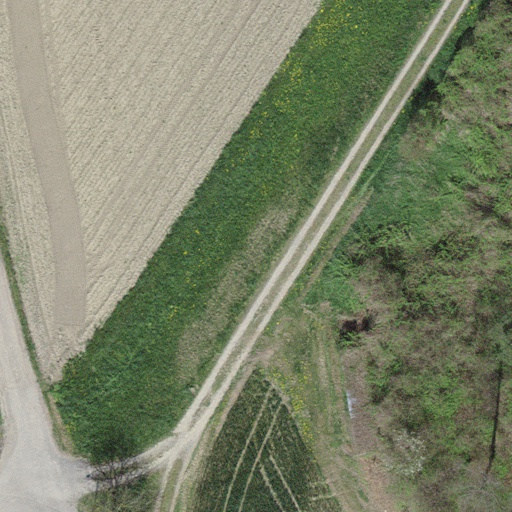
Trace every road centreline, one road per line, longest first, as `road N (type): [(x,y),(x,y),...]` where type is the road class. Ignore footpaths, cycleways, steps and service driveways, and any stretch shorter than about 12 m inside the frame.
road 1 (track): [(163,511),(187,433),(457,0)]
road 2 (track): [(44,495),(0,285)]
road 3 (track): [(44,495),(129,468),(187,433)]
